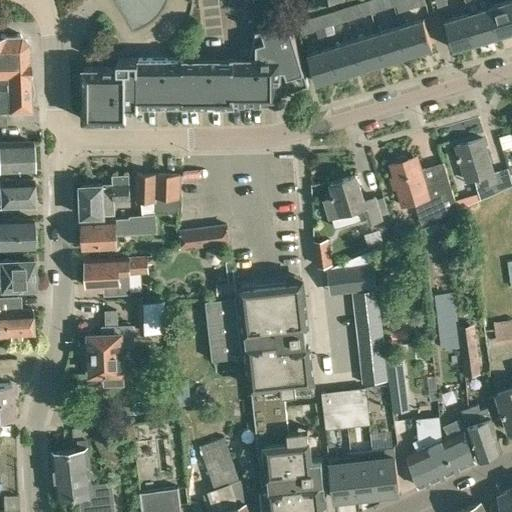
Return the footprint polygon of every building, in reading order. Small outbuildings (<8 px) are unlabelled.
[(354,18),(371,13),(366,0),(363,0),(344,6),(348,20),(354,18)] [(394,6),(391,0),(366,0),(371,13),(394,6)] [(391,0),(394,6),(395,5),(397,12),(426,3),(424,0),(391,0)] [(500,34),(511,30),(511,0),(510,0),(491,6),(500,34)] [(344,6),(321,13),(325,27),(348,20),(344,6)] [(477,41),(500,34),(491,6),(468,13),(477,41)] [(325,27),(321,13),(298,20),(302,35),(316,30),(325,27)] [(453,49),(477,41),(468,13),(445,20),(453,49)] [(116,67),(83,67),(83,119),(126,119),(126,107),(138,107),(138,103),(230,102),(230,100),(278,100),(277,84),(285,84),(286,91),(306,85),(285,18),(253,28),(253,58),(116,59),(116,67)] [(408,54),(432,47),(423,18),(400,25),(408,54)] [(385,61),(408,54),(400,25),(377,32),(385,61)] [(328,35),(325,27),(316,30),(319,38),(328,35)] [(363,68),(385,61),(377,32),(354,39),(363,68)] [(28,57),(27,43),(27,40),(19,33),(0,33),(0,107),(6,107),(8,109),(30,108),(28,59),(28,57)] [(340,75),(363,68),(354,39),(331,46),(340,75)] [(316,82),(340,75),(331,46),(308,54),(316,82)] [(483,138),(456,146),(466,179),(474,176),(476,185),(475,185),(477,190),(478,193),(480,199),(498,191),(497,184),(493,172),(483,138)] [(0,169),(32,169),(31,141),(0,141),(0,169)] [(395,177),(391,178),(393,187),(397,186),(402,203),(414,200),(421,198),(428,221),(458,209),(456,200),(445,167),(421,175),(420,169),(416,157),(407,160),(404,158),(397,160),(395,163),(391,164),(395,177)] [(156,201),(156,197),(156,172),(135,172),(135,200),(141,201),(142,212),(154,211),(154,203),(154,201),(156,201)] [(180,197),(180,173),(156,172),(156,197),(180,197)] [(129,199),(129,174),(112,174),(112,183),(103,183),(103,182),(79,183),(80,217),(105,216),(104,214),(114,214),(114,199),(129,199)] [(335,195),(325,198),(330,215),(340,212),(355,208),(359,220),(367,217),(369,222),(383,218),(382,214),(389,211),(384,195),(377,198),(376,194),(363,199),(355,174),(331,182),(335,195)] [(15,179),(15,178),(0,178),(0,203),(0,207),(33,205),(32,178),(15,179)] [(466,197),(456,200),(458,209),(468,204),(466,197)] [(154,211),(142,212),(142,214),(129,215),(129,217),(115,217),(115,220),(81,221),(83,246),(117,245),(116,233),(156,231),(155,213),(155,203),(154,203),(154,211)] [(450,226),(466,222),(464,211),(448,215),(450,226)] [(0,247),(32,247),(31,217),(0,218),(0,247)] [(182,248),(230,242),(228,222),(188,226),(179,228),(182,248)] [(408,234),(398,235),(400,246),(410,244),(408,234)] [(372,246),(349,256),(353,290),(377,287),(372,246)] [(147,270),(146,256),(86,258),(87,285),(119,283),(119,294),(131,293),(130,270),(132,270),(132,271),(147,270)] [(0,287),(34,286),(33,257),(0,258),(0,287)] [(289,431),(284,392),(314,388),(301,278),(239,285),(265,511),(327,511),(322,458),(312,459),(308,428),(289,431)] [(218,297),(237,295),(236,281),(216,283),(218,297)] [(391,283),(379,284),(379,287),(381,303),(393,302),(391,283)] [(377,287),(353,290),(363,381),(389,378),(386,358),(381,303),(379,287),(377,287)] [(437,294),(443,341),(460,340),(458,326),(457,326),(453,292),(437,294)] [(212,359),(243,356),(236,296),(205,299),(212,359)] [(152,332),(172,331),(170,297),(150,298),(152,332)] [(0,336),(31,335),(30,308),(0,309),(0,336)] [(102,333),(89,334),(91,372),(103,372),(103,385),(125,384),(124,371),(122,371),(121,346),(133,345),(132,324),(118,325),(117,309),(105,309),(105,325),(101,325),(102,333)] [(511,341),(511,317),(494,320),(497,344),(511,341)] [(481,372),(479,357),(475,323),(458,326),(460,340),(464,374),(481,372)] [(386,358),(389,378),(391,392),(407,390),(402,356),(386,358)] [(0,415),(12,415),(11,383),(0,383),(0,415)] [(509,429),(511,427),(511,387),(496,393),(509,429)] [(453,470),(442,439),(435,442),(425,421),(423,422),(419,402),(403,405),(408,429),(410,427),(421,449),(408,455),(419,486),(453,470)] [(480,408),(478,403),(461,409),(467,426),(478,458),(501,447),(491,417),(487,406),(480,408)] [(442,439),(453,470),(475,460),(464,429),(459,418),(445,425),(450,435),(442,439)] [(132,423),(124,424),(125,438),(133,437),(132,423)] [(56,473),(93,469),(88,445),(84,425),(71,427),(74,448),(53,450),(56,473)] [(345,425),(329,426),(331,447),(348,445),(345,425)] [(239,478),(224,436),(199,445),(215,488),(208,490),(202,492),(208,511),(249,511),(246,502),(249,501),(241,478),(239,478)] [(125,486),(147,485),(145,443),(123,444),(125,486)] [(373,448),(372,448),(377,493),(400,490),(394,445),(393,446),(373,448)] [(372,448),(351,450),(356,495),(377,493),(372,448)] [(351,455),(329,458),(334,498),(356,495),(351,450),(350,450),(351,455)] [(95,484),(93,469),(56,473),(58,496),(81,493),(83,511),(102,511),(97,484),(95,484)] [(511,511),(511,486),(498,493),(502,511),(511,511)] [(185,511),(183,511),(181,511),(178,487),(141,491),(140,491),(142,511),(185,511)] [(0,510),(0,511),(18,511),(19,510),(17,510),(17,497),(5,497),(5,510),(0,510)] [(486,511),(481,500),(454,511),(486,511)]
